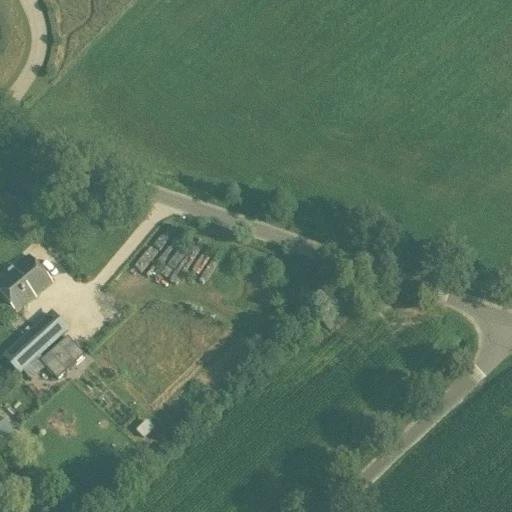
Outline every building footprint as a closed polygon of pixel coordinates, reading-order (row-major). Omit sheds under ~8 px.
[(0,299),(2,298),(17,315),(52,285),(28,256),(0,280),(0,299)] [(67,331),(54,317),(4,362),(16,377),(67,331)] [(84,357),(67,339),(41,362),(57,380),(84,357)] [(0,441),(7,452),(20,442),(5,421),(0,424),(0,441)] [(136,432),(144,440),(153,430),(145,422),(136,432)]
